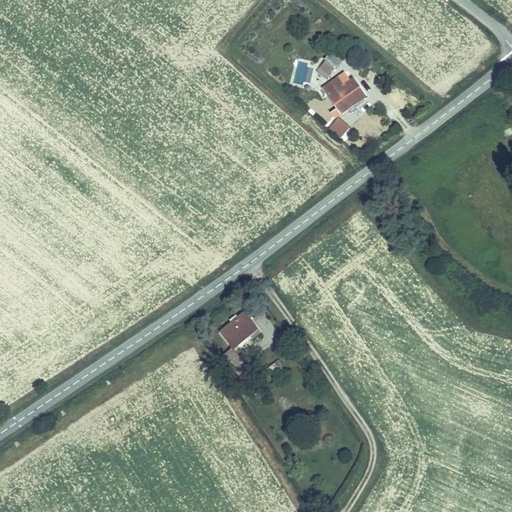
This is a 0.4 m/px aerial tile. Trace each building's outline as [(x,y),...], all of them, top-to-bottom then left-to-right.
[(324,56),(326,59),(322,64),(330,71),(341,57),(331,48),(324,56)] [(311,83),(311,62),(297,62),(297,83),(311,83)] [(322,82),(330,71),(322,64),(313,75),(322,82)] [(342,76),(348,86),(357,80),(351,70),(342,76)] [(334,105),(347,97),(351,104),(366,94),(357,80),(348,86),(342,76),(324,87),(334,105)] [(339,112),(351,104),(347,97),(334,105),(339,112)] [(329,129),(341,139),(351,127),(338,117),(329,129)] [(243,310),(218,330),(232,348),(258,328),(243,310)] [(236,376),(246,369),(231,350),(222,358),(236,376)]
